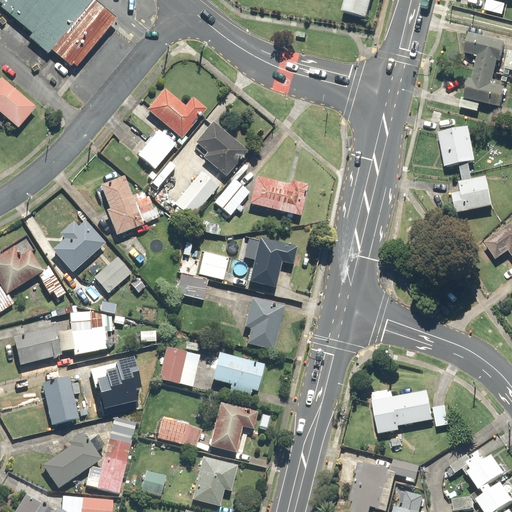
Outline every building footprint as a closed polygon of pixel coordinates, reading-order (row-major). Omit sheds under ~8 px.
[(2,0),(0,3),(0,10),(11,19),(25,31),(51,0),(2,0)] [(91,0),(51,0),(25,31),(40,44),(51,53),(93,1),(91,0)] [(93,1),(51,53),(57,57),(63,62),(104,11),(99,6),(93,1)] [(111,16),(104,11),(63,62),(69,67),(75,72),(117,21),(111,16)] [(466,55),(478,58),(472,83),(468,82),(464,101),(501,110),(506,90),(492,87),(498,63),(502,63),(506,44),(470,35),(466,55)] [(511,82),(511,52),(508,51),(501,82),(511,85),(511,82)] [(15,93),(17,89),(8,82),(6,86),(0,81),(0,115),(20,131),(36,109),(15,93)] [(185,107),(164,90),(147,111),(182,139),(205,110),(191,98),(185,107)] [(201,175),(200,174),(173,205),(191,220),(218,189),(209,181),(217,171),(225,178),(247,152),(212,123),(195,143),(208,154),(203,160),(209,165),(201,175)] [(470,129),(441,133),(445,166),(475,162),(470,129)] [(175,146),(158,132),(145,148),(138,143),(131,151),(154,170),(175,146)] [(487,179),(473,181),(470,166),(459,168),(461,183),(451,185),(456,214),(493,208),(487,179)] [(116,236),(142,226),(123,177),(99,186),(110,213),(107,214),(116,236)] [(287,186),(256,178),(249,204),(300,217),(308,186),(288,181),(287,186)] [(242,202),(249,193),(233,180),(214,204),(229,217),(238,206),(243,210),(247,206),(242,202)] [(105,245),(85,222),(78,229),(73,223),(59,235),(64,241),(52,251),(72,274),(105,245)] [(203,222),(200,231),(217,235),(219,227),(203,222)] [(497,261),(510,252),(511,255),(511,225),(500,234),(486,244),(497,261)] [(292,266),(296,249),(260,240),(249,283),(274,289),(280,263),(292,266)] [(51,292),(56,301),(65,295),(48,268),(42,272),(30,252),(18,259),(12,249),(0,256),(0,285),(1,287),(0,287),(0,313),(14,305),(8,295),(38,277),(49,294),(51,292)] [(227,259),(203,253),(197,276),(222,282),(227,259)] [(131,274),(116,258),(94,279),(109,295),(131,274)] [(208,281),(181,273),(175,293),(202,301),(208,281)] [(284,307),(251,299),(244,328),(250,329),(246,345),(273,352),(284,307)] [(122,305),(102,302),(100,311),(120,314),(122,305)] [(112,331),(109,318),(85,312),(67,316),(70,332),(56,335),(54,329),(12,338),(18,367),(61,357),(61,353),(72,351),(73,358),(108,350),(104,333),(112,331)] [(155,333),(141,333),(141,343),(155,343),(155,333)] [(199,355),(165,348),(158,381),(192,388),(199,355)] [(228,396),(248,401),(251,391),(256,393),(264,367),(218,354),(211,379),(231,384),(228,396)] [(98,378),(105,414),(141,407),(138,388),(142,387),(136,357),(119,360),(120,369),(104,372),(105,377),(98,378)] [(78,419),(68,378),(40,385),(50,426),(78,419)] [(400,433),(399,428),(433,422),(427,392),(372,402),(378,437),(400,433)] [(252,431),(257,413),(221,403),(209,448),(235,454),(242,429),(252,431)] [(445,406),(436,406),(437,427),(445,427),(445,406)] [(201,430),(162,418),(156,439),(195,450),(201,430)] [(89,447),(81,435),(68,444),(70,448),(42,467),(58,491),(101,460),(91,446),(89,447)] [(101,470),(93,468),(88,471),(85,487),(119,495),(129,446),(107,441),(101,470)] [(469,455),(447,470),(452,478),(464,470),(479,493),(490,486),(505,476),(493,457),(486,462),(482,456),(473,462),(469,455)] [(230,493),(237,466),(202,457),(191,501),(219,508),(223,491),(230,493)] [(395,460),(392,472),(398,473),(397,476),(417,481),(421,466),(395,460)] [(370,511),(371,509),(383,511),(387,511),(397,476),(398,473),(392,472),(381,469),(382,468),(360,462),(347,511),(370,511)] [(166,477),(145,472),(140,492),(161,497),(166,477)] [(493,491),(490,486),(479,493),(473,497),(483,511),(499,511),(511,504),(511,495),(511,493),(508,494),(502,485),(493,491)] [(14,511),(111,511),(112,501),(62,498),(61,510),(59,511),(51,511),(25,496),(14,511)] [(401,499),(398,509),(395,509),(393,511),(421,511),(423,504),(401,499)]
